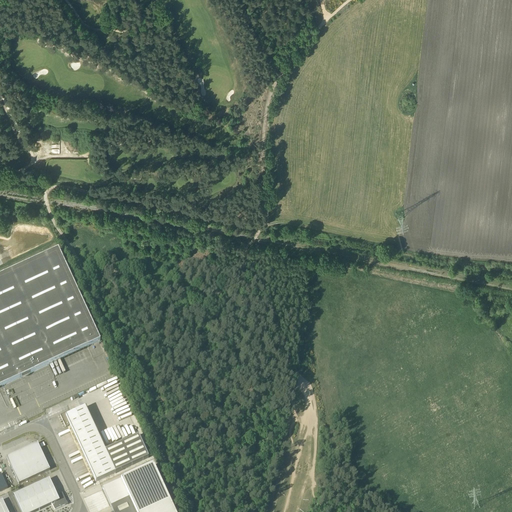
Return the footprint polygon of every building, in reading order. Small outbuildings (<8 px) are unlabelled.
[(0,387),(100,341),(58,250),(0,276),(0,387)] [(138,436),(105,451),(85,407),(71,414),(69,411),(60,416),(65,427),(70,425),(96,482),(115,473),(148,458),(138,436)] [(39,447),(38,447),(35,445),(34,446),(33,445),(6,457),(19,484),(50,470),(39,447)] [(66,502),(62,493),(57,496),(49,479),(14,496),(21,511),(35,511),(52,504),(55,510),(65,505),(66,502)] [(135,511),(129,499),(110,507),(112,511),(135,511)]
